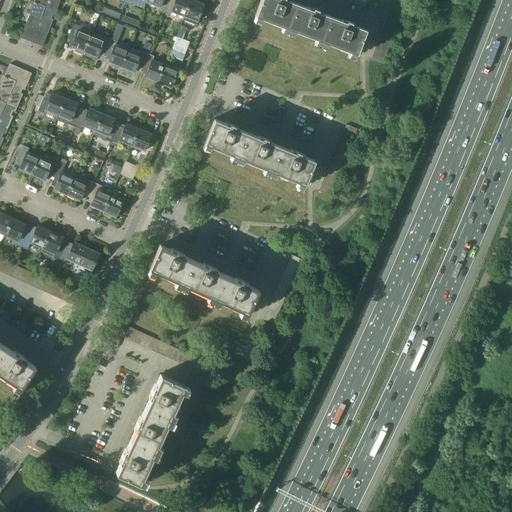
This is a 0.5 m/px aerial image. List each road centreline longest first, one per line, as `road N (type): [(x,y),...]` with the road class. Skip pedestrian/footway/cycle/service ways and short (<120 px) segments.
road 1 (motorway): [(511,13),(294,511)]
road 2 (motorway): [(337,511),(511,128)]
road 3 (residential): [(30,426),(105,460),(146,372),(78,342)]
road 4 (residential): [(179,118),(0,44)]
road 5 (residential): [(271,280),(136,219)]
road 6 (residential): [(326,150),(189,94)]
road 7 (residential): [(125,243),(0,186)]
